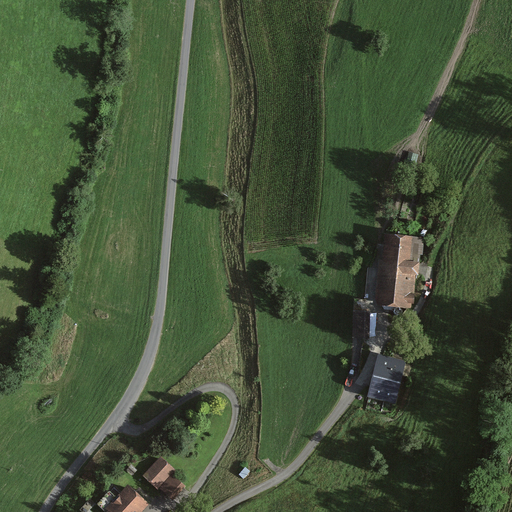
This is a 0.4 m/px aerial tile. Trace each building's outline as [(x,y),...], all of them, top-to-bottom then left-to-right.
[(421,241),(385,237),(378,304),(406,307),(410,273),(417,274),(421,241)] [(370,313),(355,313),(355,337),(369,337),(370,313)] [(403,363),(380,358),(370,396),(393,402),(403,363)] [(175,470),(161,459),(146,476),(172,499),(184,486),(171,474),(175,470)] [(142,511),(149,504),(130,488),(108,511),(142,511)]
